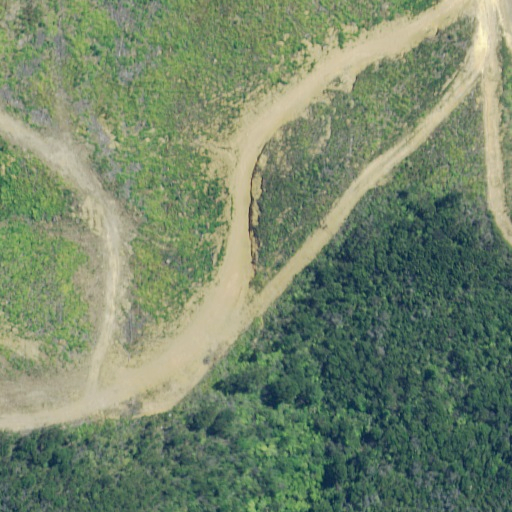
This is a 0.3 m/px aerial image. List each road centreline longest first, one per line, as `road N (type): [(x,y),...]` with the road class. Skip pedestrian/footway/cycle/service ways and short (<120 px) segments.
road 1 (track): [(487,232),(424,207),(330,227),(276,301),(160,414),(0,423)]
road 2 (track): [(487,232),(491,0)]
